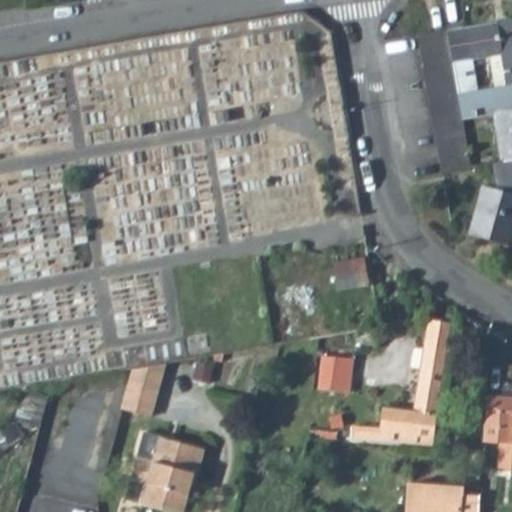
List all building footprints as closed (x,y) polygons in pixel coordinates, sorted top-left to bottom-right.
[(476,70),(502,64),(506,90),(511,88),(511,22),(466,30),(450,33),(453,47),(455,60),(457,74),(460,88),(461,98),(480,94),(476,70)] [(450,33),(420,38),(423,53),(453,47),(450,33)] [(455,60),(453,47),(423,53),(425,66),(455,60)] [(455,60),(425,66),(427,80),(457,74),(455,60)] [(460,88),(457,74),(427,80),(429,94),(460,88)] [(432,108),(462,102),(461,98),(460,88),(429,94),(432,108)] [(492,120),(500,166),(511,163),(511,88),(506,90),(480,94),(461,98),(462,102),(464,117),(465,124),(492,120)] [(432,108),(434,123),(464,117),(462,102),(432,108)] [(464,117),(434,123),(437,137),(467,131),(465,124),(464,117)] [(437,137),(439,149),(469,144),(467,131),(437,137)] [(441,163),(471,159),(469,144),(439,149),(441,163)] [(443,177),(444,177),(473,173),(473,170),(471,159),(441,163),(443,177)] [(481,198),(470,238),(511,249),(511,163),(500,166),(495,166),(499,194),(485,190),(483,198),(481,198)] [(370,287),(367,273),(336,279),(338,293),(370,287)] [(417,411),(385,409),(382,429),(352,427),(352,439),(433,445),(451,324),(431,322),(417,411)] [(340,392),(345,356),(324,353),(319,389),(340,392)] [(164,365),(133,370),(122,409),(149,416),(164,365)] [(511,398),(486,397),(484,443),(499,444),(499,465),(502,469),(511,469),(511,398)] [(203,448),(160,437),(143,433),(126,499),(172,511),(183,511),(193,471),(197,473),(203,448)] [(478,511),(479,497),(465,496),(465,488),(410,484),(407,511),(478,511)]
